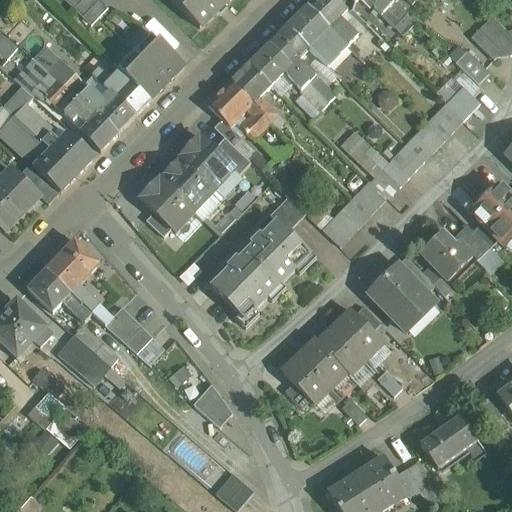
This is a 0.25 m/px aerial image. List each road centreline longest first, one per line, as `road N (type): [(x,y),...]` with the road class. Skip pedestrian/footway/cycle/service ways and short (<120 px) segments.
road 1 (residential): [(237,386),(511,113)]
road 2 (residential): [(88,202),(293,0)]
road 3 (residential): [(288,493),(511,336)]
road 4 (residential): [(237,386),(88,202)]
road 5 (residential): [(0,288),(88,202)]
